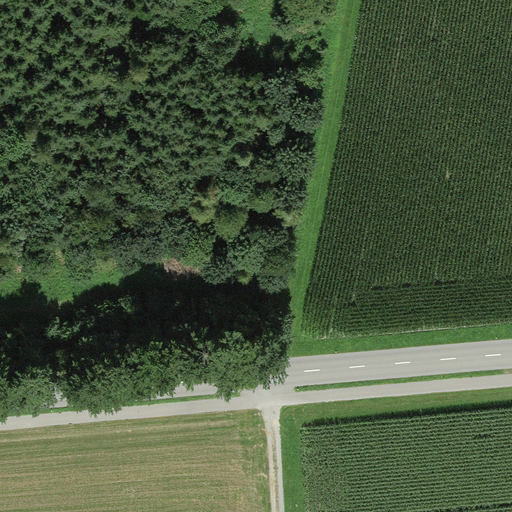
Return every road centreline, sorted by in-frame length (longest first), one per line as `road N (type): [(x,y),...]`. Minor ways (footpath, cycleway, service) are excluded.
road 1 (tertiary): [(511,354),(0,398)]
road 2 (track): [(269,375),(279,511)]
